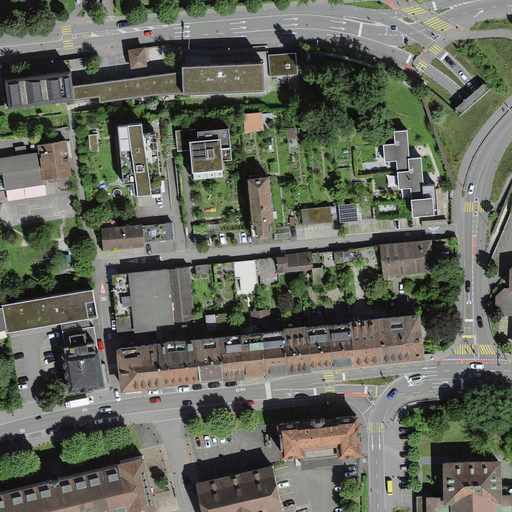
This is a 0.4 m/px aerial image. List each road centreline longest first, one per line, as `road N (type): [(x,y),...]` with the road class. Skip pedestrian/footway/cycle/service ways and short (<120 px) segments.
road 1 (residential): [(100,260),(474,230)]
road 2 (primary): [(293,26),(408,59),(452,87),(511,146)]
road 3 (primary): [(233,19),(0,45)]
road 4 (residential): [(476,379),(445,371),(350,373),(261,391)]
road 5 (primary): [(511,144),(456,66),(411,34)]
road 6 (secondary): [(476,379),(474,230)]
road 7 (primary): [(380,18),(304,8),(233,19)]
road 8 (residential): [(100,260),(118,407)]
road 9 (residential): [(261,391),(118,407)]
road 10 (residential): [(118,407),(0,431)]
